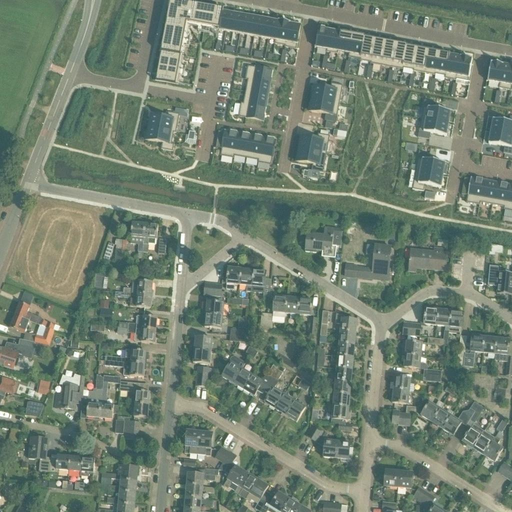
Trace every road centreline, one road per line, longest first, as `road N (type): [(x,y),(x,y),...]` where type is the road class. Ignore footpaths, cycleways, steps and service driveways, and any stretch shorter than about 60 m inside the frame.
road 1 (residential): [(364,490),(335,487),(195,406),(170,404)]
road 2 (residential): [(0,419),(85,438),(118,456),(164,459)]
road 3 (residential): [(315,10),(482,41)]
road 4 (residential): [(482,41),(450,205)]
road 5 (residential): [(315,10),(284,173)]
road 6 (residential): [(381,322),(243,237)]
road 7 (residential): [(186,215),(29,182)]
road 8 (residential): [(502,511),(403,449),(370,443)]
road 9 (residential): [(511,320),(475,297),(428,292),(381,322)]
road 10 (residential): [(370,443),(381,322)]
